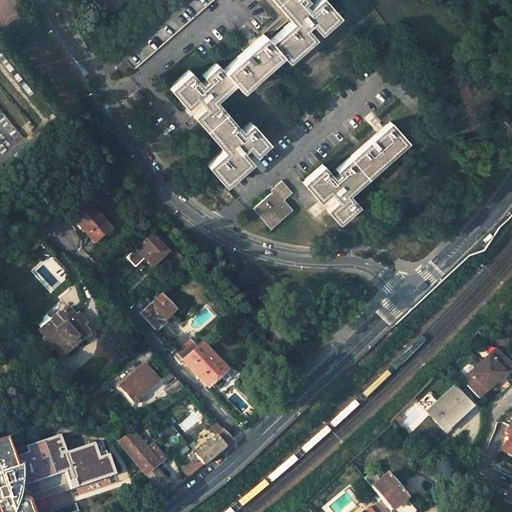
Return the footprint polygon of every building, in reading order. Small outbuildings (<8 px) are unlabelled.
[(193,0),(125,60),(134,69),(213,0),(193,0)] [(276,0),(293,19),(269,40),(263,34),(222,69),(216,62),(202,75),(205,79),(201,83),(189,70),(171,85),(188,105),(196,98),(202,106),(194,112),(225,147),(206,164),(221,182),(249,158),(241,149),(246,145),(251,151),(265,139),(250,121),(241,129),(212,97),(231,80),(237,87),(278,52),(284,58),(312,34),(305,26),(310,22),(316,30),(336,13),(324,0),(314,0),(307,7),(303,2),(305,0),(276,0)] [(405,139),(390,121),(335,169),(338,173),(334,177),(322,164),(304,179),(321,199),(329,192),(335,199),(327,206),(340,220),(358,205),(345,191),(405,139)] [(281,180),(270,189),(272,191),(252,208),(270,228),(292,209),(283,199),(291,192),(281,180)] [(111,184),(109,187),(115,194),(117,191),(111,184)] [(110,231),(88,205),(72,219),(93,245),(110,231)] [(153,237),(143,247),(151,257),(146,262),(154,270),(170,254),(153,237)] [(182,264),(178,269),(183,274),(188,269),(182,264)] [(152,303),(140,314),(156,331),(164,324),(162,322),(174,311),(160,295),(152,303)] [(146,297),(134,307),(140,314),(152,303),(146,297)] [(67,308),(39,330),(45,336),(42,339),(50,349),(53,347),(60,356),(87,333),(81,325),(84,323),(76,313),(73,316),(67,308)] [(190,340),(176,353),(183,361),(196,348),(190,340)] [(196,348),(183,361),(208,388),(227,371),(202,343),(196,348)] [(496,348),(461,380),(478,399),(489,390),(501,378),(511,368),(511,362),(507,358),(496,348)] [(146,363),(121,385),(135,402),(142,396),(144,399),(163,382),(146,363)] [(168,395),(182,386),(175,378),(162,389),(168,395)] [(508,387),(501,378),(489,390),(496,399),(508,387)] [(454,386),(426,411),(442,430),(470,404),(454,386)] [(138,406),(145,400),(144,399),(142,396),(135,402),(138,406)] [(511,419),(497,447),(511,455),(511,419)] [(131,430),(117,441),(162,496),(171,489),(154,467),(165,459),(158,449),(152,442),(145,448),(131,430)] [(208,441),(193,453),(200,461),(198,463),(201,466),(218,453),(231,440),(222,430),(208,441)] [(0,511),(44,511),(47,501),(49,493),(49,486),(49,480),(49,470),(48,459),(46,451),(44,443),(43,439),(42,437),(8,449),(5,439),(0,441),(0,511)] [(93,443),(64,452),(74,485),(113,472),(108,455),(98,458),(93,443)] [(415,511),(417,511),(379,465),(371,471),(364,462),(356,469),(363,478),(389,510),(391,511),(415,511)]
